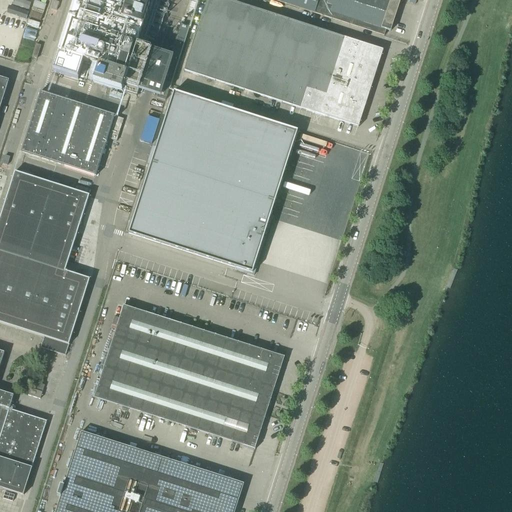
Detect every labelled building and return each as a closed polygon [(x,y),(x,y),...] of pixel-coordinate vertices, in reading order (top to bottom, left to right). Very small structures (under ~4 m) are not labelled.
[(76,80),(78,81),(78,80),(80,73),(81,72),(83,65),(83,64),(83,63),(99,68),(98,70),(93,69),(89,81),(94,83),(94,84),(122,93),(122,94),(136,99),(139,91),(153,95),(154,96),(158,97),(160,98),(173,57),(170,57),(156,52),(151,51),(137,46),(149,8),(135,3),(135,0),(75,0),(58,55),(53,73),(70,78),(76,80)] [(207,0),(184,72),(357,128),(358,128),(367,99),(383,51),(278,17),(225,0),(207,0)] [(271,0),(314,14),(315,14),(323,17),(331,19),(332,20),(332,19),(340,22),(341,23),(341,22),(349,25),(358,28),(366,31),(367,31),(375,33),(375,34),(376,34),(380,35),(382,29),(386,31),(390,32),(400,2),(392,0),(271,0)] [(157,99),(163,101),(165,102),(188,28),(180,25),(170,57),(158,97),(157,99)] [(31,59),(36,60),(40,48),(36,46),(31,59)] [(0,109),(9,81),(0,78),(0,109)] [(298,132),(173,92),(155,149),(156,150),(154,156),(154,157),(153,157),(152,160),(150,159),(148,165),(150,166),(150,167),(128,234),(235,269),(246,272),(246,274),(254,277),(256,269),(254,268),(255,266),(260,250),(270,217),(271,217),(275,203),(275,202),(276,200),(286,170),(286,168),(294,144),(298,132)] [(21,154),(95,177),(114,116),(40,93),(21,154)] [(141,141),(153,144),(160,120),(149,116),(141,141)] [(0,324),(44,339),(41,348),(65,356),(89,280),(65,272),(68,261),(76,263),(80,250),(73,248),(80,224),(89,197),(15,173),(0,219),(0,324)] [(209,435),(220,439),(231,442),(231,443),(232,443),(243,446),(242,446),(243,447),(243,446),(254,450),(255,450),(254,449),(258,439),(259,438),(258,438),(260,431),(261,431),(261,430),(264,419),(265,420),(265,419),(264,419),(268,408),(270,400),(271,401),(271,400),(270,400),(274,389),(274,388),(277,378),(278,378),(278,377),(280,370),(281,370),(280,369),(284,358),(284,359),(284,358),(283,358),(272,355),(273,354),(272,354),(261,351),(261,350),(260,351),(250,347),(249,347),(238,344),(238,343),(227,340),(227,339),(226,339),(226,340),(215,336),(204,333),(204,332),(203,332),(192,329),(193,329),(192,328),(192,329),(181,325),(180,325),(170,322),(170,321),(169,321),(160,319),(123,307),(94,399),(119,408),(120,407),(127,409),(128,409),(128,410),(129,410),(140,413),(140,414),(140,413),(151,417),(152,417),(163,420),(162,421),(163,421),(174,424),(174,425),(175,424),(185,428),(186,428),(197,431),(197,432),(208,435),(209,436),(209,435)] [(0,490),(23,497),(47,423),(9,410),(14,397),(0,392),(0,368),(5,354),(0,352),(0,490)] [(28,397),(39,401),(44,387),(34,384),(32,391),(30,390),(28,397)] [(109,442),(101,439),(81,433),(55,511),(235,511),(244,485),(110,442),(109,442)]
